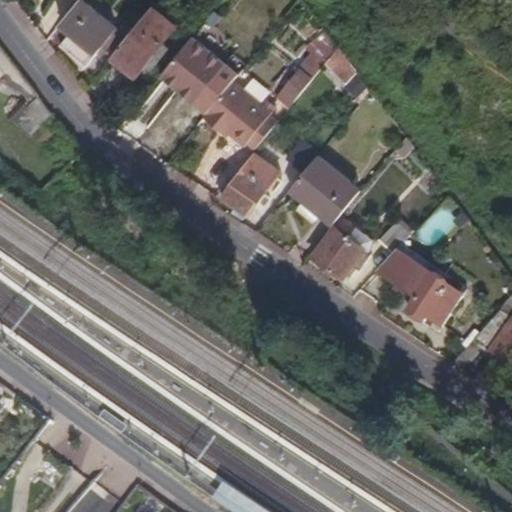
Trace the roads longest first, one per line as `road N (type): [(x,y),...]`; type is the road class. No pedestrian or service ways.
road 1 (residential): [(0,17),(121,164),(511,423)]
road 2 (residential): [(0,366),(192,511)]
